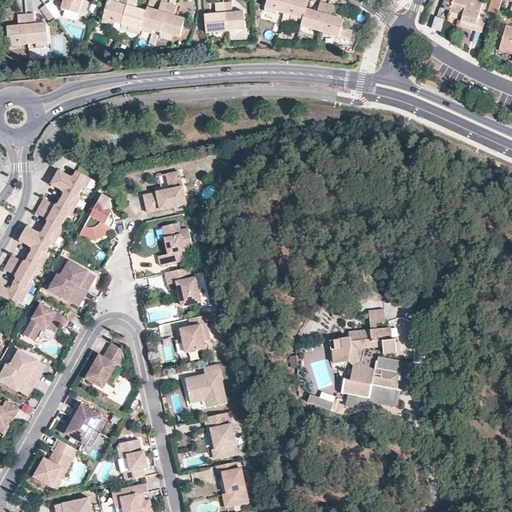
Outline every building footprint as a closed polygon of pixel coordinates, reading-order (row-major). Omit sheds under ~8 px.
[(24,0),(24,10),(33,10),(33,0),(24,0)] [(63,0),(63,1),(67,3),(65,9),(78,14),(81,0),(63,0)] [(119,0),(118,3),(117,8),(114,7),(114,2),(108,0),(101,22),(113,25),(114,22),(121,24),(128,0),(119,0)] [(139,9),(136,13),(133,12),(134,8),(136,0),(128,0),(121,24),(128,26),(128,30),(139,33),(140,30),(145,11),(139,9)] [(266,0),(264,11),(276,15),(277,11),(284,13),(282,21),(288,0),(266,0)] [(301,0),(299,2),(297,2),(297,0),(288,0),(282,21),(287,22),(290,19),(301,22),(304,13),(306,8),(308,0),(307,0),(301,0)] [(479,17),(482,3),(471,0),(453,0),(450,12),(463,15),(461,21),(476,26),(474,30),(482,32),(486,19),(479,17)] [(500,15),(500,0),(490,0),(490,15),(500,15)] [(157,11),(156,16),(153,15),(152,10),(146,8),(145,11),(140,30),(152,33),(153,30),(160,32),(161,31),(168,4),(160,1),(157,11)] [(313,11),(311,15),(304,13),(301,22),(301,25),(320,31),(328,4),(320,1),(316,12),(313,11)] [(39,7),(44,22),(58,17),(54,2),(39,7)] [(231,2),(223,3),(226,31),(245,29),(244,16),(237,16),(236,12),(232,12),(231,2)] [(206,33),(226,31),(223,3),(214,3),(215,14),(213,14),(211,19),(205,19),(206,33)] [(183,24),(177,22),(176,17),(173,16),(176,6),(168,4),(161,31),(180,36),(183,24)] [(342,24),(336,22),(336,18),(332,17),(336,6),(328,4),(320,31),(339,37),(342,24)] [(17,26),(17,30),(15,31),(13,26),(6,27),(8,49),(21,48),(21,44),(28,44),(25,14),(17,15),(17,26)] [(41,24),(37,29),(35,29),(34,24),(33,14),(25,14),(28,44),(36,43),(36,47),(48,46),(46,23),(41,24)] [(445,20),(436,17),(433,28),(441,31),(445,20)] [(461,21),(460,25),(474,30),(476,26),(461,21)] [(511,27),(506,26),(499,47),(511,51),(511,27)] [(89,185),(93,177),(79,169),(76,174),(73,175),(61,169),(53,183),(64,190),(65,193),(60,202),(57,203),(45,197),(37,212),(49,218),(49,221),(44,231),(41,231),(29,225),(21,239),(33,246),(33,249),(28,259),(25,259),(14,253),(6,267),(17,274),(18,277),(12,287),(9,288),(0,282),(0,292),(19,303),(21,299),(25,298),(34,283),(32,279),(36,272),(41,270),(50,254),(48,250),(52,243),(57,242),(65,226),(64,222),(68,215),(73,213),(81,198),(80,194),(84,187),(89,185)] [(180,171),(167,174),(170,189),(144,195),(148,213),(187,204),(180,171)] [(90,216),(84,227),(93,228),(96,239),(98,239),(102,238),(105,236),(108,233),(110,231),(112,228),(115,222),(113,211),(110,198),(103,194),(98,203),(90,216)] [(181,252),(193,249),(188,228),(180,230),(179,223),(162,227),(168,254),(158,256),(161,266),(183,261),(181,252)] [(84,227),(79,237),(83,239),(87,240),(94,240),(96,239),(93,228),(84,227)] [(76,285),(80,278),(85,281),(90,272),(67,259),(58,275),(76,285)] [(195,274),(196,278),(192,279),(190,268),(165,273),(168,285),(177,282),(182,306),(201,302),(202,307),(211,305),(204,272),(195,274)] [(365,272),(366,284),(381,283),(380,270),(365,272)] [(88,292),(97,276),(90,272),(85,281),(80,278),(76,285),(88,292)] [(76,285),(58,275),(49,290),(73,303),(77,295),(72,292),(76,285)] [(88,292),(76,285),(72,292),(77,295),(73,303),(79,307),(88,292)] [(70,320),(41,304),(27,330),(37,336),(43,325),(56,332),(61,324),(66,327),(70,320)] [(331,307),(332,316),(342,315),(341,306),(331,307)] [(369,311),(371,324),(377,323),(386,322),(385,309),(369,311)] [(204,341),(202,331),(208,329),(205,316),(189,319),(191,327),(181,329),(186,353),(206,348),(204,341)] [(38,343),(45,332),(54,337),(56,332),(43,325),(37,336),(27,330),(24,335),(38,343)] [(384,354),(397,352),(396,339),(392,340),(391,328),(378,329),(371,330),(364,330),(365,340),(352,341),(351,337),(332,339),(332,341),(331,341),(331,350),(333,349),(335,363),(348,361),(354,364),(351,380),(345,379),(342,393),(350,394),(348,403),(374,408),(375,401),(393,405),(399,376),(382,373),(383,369),(375,368),(374,373),(361,365),(366,348),(383,347),(384,354)] [(210,340),(208,329),(202,331),(204,341),(210,340)] [(351,337),(352,341),(365,340),(364,330),(360,331),(360,333),(356,333),(356,331),(351,332),(351,337)] [(104,389),(117,365),(120,367),(124,359),(122,350),(111,344),(104,357),(100,355),(86,379),(104,389)] [(33,389),(42,374),(35,370),(40,362),(16,349),(0,376),(0,380),(22,393),(27,385),(33,389)] [(42,374),(46,366),(40,362),(35,370),(42,374)] [(227,403),(218,364),(204,368),(205,375),(186,379),(191,403),(201,401),(202,409),(227,403)] [(191,403),(186,379),(182,380),(188,407),(198,405),(199,410),(202,409),(201,401),(191,403)] [(28,397),(33,389),(27,385),(22,393),(28,397)] [(331,411),(334,403),(310,394),(307,402),(331,411)] [(10,420),(13,414),(16,416),(19,409),(6,401),(2,407),(0,405),(0,431),(5,434),(12,421),(10,420)] [(103,415),(80,402),(76,410),(75,409),(67,424),(68,425),(63,433),(86,445),(87,444),(95,430),(103,416),(103,415)] [(230,412),(205,418),(208,430),(211,429),(213,435),(216,449),(213,450),(215,459),(239,454),(230,412)] [(95,430),(87,444),(90,446),(106,418),(103,416),(95,430)] [(148,467),(145,451),(142,452),(139,440),(121,444),(119,447),(121,459),(121,460),(128,458),(131,471),(124,472),(124,473),(126,481),(145,477),(143,468),(148,467)] [(74,460),(78,451),(60,441),(55,449),(58,450),(51,463),(45,459),(35,477),(52,486),(57,477),(61,480),(73,459),(74,460)] [(131,471),(128,458),(121,460),(121,459),(119,460),(122,473),(124,473),(124,472),(131,471)] [(235,462),(217,466),(219,474),(223,473),(228,494),(230,493),(233,507),(250,503),(242,468),(237,470),(235,462)] [(56,488),(61,480),(57,477),(52,486),(56,488)] [(143,502),(141,494),(149,492),(147,484),(120,490),(124,507),(124,511),(153,511),(150,500),(143,502)] [(124,507),(120,490),(113,492),(117,508),(124,507)] [(230,493),(228,494),(223,495),(226,508),(233,507),(230,493)] [(93,511),(90,498),(56,505),(57,511),(93,511)]
